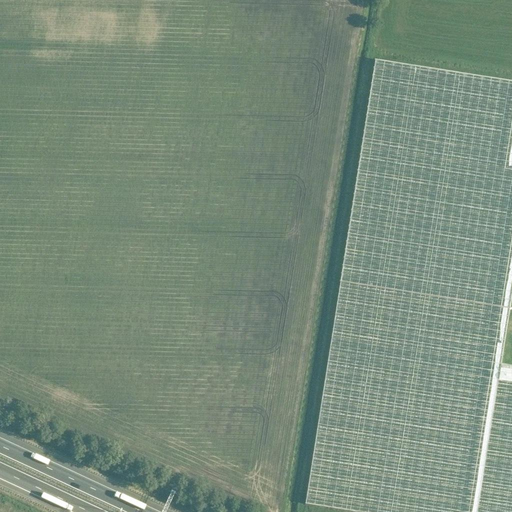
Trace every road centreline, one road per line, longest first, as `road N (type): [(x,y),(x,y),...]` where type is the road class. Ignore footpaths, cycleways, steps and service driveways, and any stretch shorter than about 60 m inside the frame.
road 1 (track): [(0,408),(232,511)]
road 2 (motorway): [(158,511),(0,439)]
